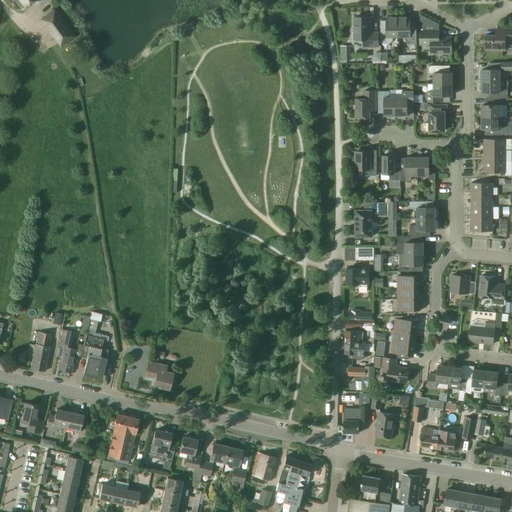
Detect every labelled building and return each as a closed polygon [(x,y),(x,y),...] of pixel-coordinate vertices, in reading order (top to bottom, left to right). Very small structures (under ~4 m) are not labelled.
[(13,0),(22,10),(33,0),(13,0)] [(75,37),(54,9),(40,20),(61,47),(75,37)] [(437,31),(439,31),(439,24),(420,15),(420,45),(431,45),(431,54),(452,54),(452,37),(437,37),(437,31)] [(370,33),(370,17),(354,18),(354,32),(352,32),(352,42),(352,43),(357,47),(358,47),(364,47),(379,47),(379,33),(370,33)] [(393,38),(399,38),(399,17),(387,17),(387,32),(381,32),(381,44),(390,44),(393,41),(393,38)] [(411,17),(399,17),(399,38),(405,38),(405,41),(408,43),(417,43),(417,31),(411,31),(411,17)] [(511,29),(496,29),(496,36),(485,36),(485,50),(505,51),(505,41),(511,41),(511,29)] [(350,61),(350,45),(341,45),(340,61),(350,61)] [(377,52),(372,57),(372,61),(381,61),(381,52),(377,52)] [(500,70),(482,70),(482,82),(500,81),(500,75),(504,75),(504,70),(511,70),(511,62),(501,62),(501,70),(500,70)] [(434,85),(452,85),(452,73),(441,73),(441,66),(429,66),(429,73),(434,73),(434,85)] [(500,81),(482,82),(482,93),(499,93),(499,99),(496,99),(508,99),(508,88),(500,88),(500,81)] [(452,85),(434,85),(428,85),(428,91),(427,92),(427,103),(428,103),(441,103),(441,96),(452,96),(452,85)] [(376,105),(376,91),(364,91),(364,99),(356,99),(356,118),(370,118),(370,105),(376,105)] [(395,116),(396,116),(396,97),(390,97),(390,91),(378,91),(378,104),(385,104),(385,116),(387,116),(387,117),(388,119),(394,119),(395,117),(395,116)] [(396,97),(396,116),(397,116),(397,117),(399,119),(404,119),(405,117),(405,116),(408,116),(408,104),(414,104),(414,103),(414,96),(414,92),(403,92),(403,97),(396,97)] [(482,105),(482,117),(501,117),(501,106),(508,106),(508,99),(496,99),(496,105),(482,105)] [(424,123),(424,131),(430,131),(444,131),(444,123),(446,123),(446,106),(430,106),(430,123),(424,123)] [(501,124),(501,117),(482,117),(482,129),(496,129),(496,135),(508,135),(508,130),(508,124),(501,124)] [(484,139),(484,151),(506,151),(506,150),(511,149),(511,144),(511,139),(506,139),(484,139)] [(506,162),(506,151),(484,151),(484,162),(506,162)] [(371,164),(371,152),(356,152),(356,170),(366,170),(366,176),(377,176),(377,164),(371,164)] [(401,181),(401,169),(395,169),(395,156),(383,156),(383,174),(382,174),(382,180),(389,180),(389,181),(401,181)] [(406,169),(401,169),(401,181),(411,181),(411,176),(418,176),(418,157),(406,157),(406,169)] [(429,157),(418,157),(418,176),(429,176),(429,181),(435,181),(435,169),(429,169),(429,157)] [(506,173),(506,162),(484,162),(484,173),(506,173)] [(471,183),(471,195),(493,195),(493,183),(471,183)] [(493,207),(493,195),(471,195),(471,207),(493,207)] [(379,202),(365,202),(365,211),(356,210),(356,211),(356,237),(357,237),(373,237),(372,236),(372,216),(379,216),(379,212),(379,203),(379,202)] [(417,208),(417,219),(435,219),(435,218),(437,218),(438,216),(439,211),(437,209),(435,210),(435,208),(424,208),(424,202),(418,202),(411,202),(410,202),(410,208),(417,208)] [(389,212),(389,219),(397,219),(397,203),(389,203),(389,212)] [(493,219),(493,207),(471,207),(471,219),(493,219)] [(412,237),(417,237),(417,230),(435,230),(435,228),(437,228),(439,227),(439,222),(437,220),(435,220),(435,219),(417,219),(417,225),(410,225),(410,237),(412,237)] [(493,231),(493,219),(471,219),(471,231),(493,231)] [(388,228),(388,237),(397,237),(397,228),(388,228)] [(397,252),(399,254),(423,254),(423,243),(412,243),(412,237),(410,237),(399,237),(399,243),(397,244),(397,252)] [(374,260),(374,248),(356,248),(356,260),(374,260)] [(423,254),(399,254),(400,255),(400,272),(412,272),(412,266),(423,266),(423,254)] [(370,269),(348,268),(347,284),(360,284),(360,287),(368,287),(368,284),(369,284),(370,269)] [(470,275),(464,275),(464,276),(452,275),(450,292),(475,294),(476,282),(470,281),(470,275)] [(397,276),(397,288),(419,288),(419,276),(397,276)] [(497,277),(481,276),(479,296),(492,298),(492,300),(504,301),(505,284),(496,284),(497,277)] [(383,278),(375,278),(375,288),(383,288),(383,278)] [(398,299),(419,299),(419,288),(397,288),(398,299)] [(419,299),(398,299),(398,311),(420,311),(419,299)] [(63,314),(55,313),(53,324),(60,325),(63,314)] [(503,314),(496,313),(495,324),(485,323),(485,327),(471,326),(469,342),(493,344),(495,327),(501,327),(503,314)] [(84,316),(81,327),(87,328),(90,319),(90,318),(84,316)] [(90,347),(83,376),(102,380),(107,358),(100,356),(104,339),(94,337),(95,334),(98,321),(91,319),(89,329),(87,328),(84,345),(90,347)] [(395,319),(394,331),(416,333),(417,321),(395,319)] [(374,320),(346,320),(346,328),(374,328),(374,320)] [(58,347),(57,355),(61,357),(58,370),(60,370),(61,374),(67,375),(69,372),(71,373),(77,349),(71,348),(74,333),(62,330),(58,347)] [(362,343),(363,331),(346,331),(346,342),(362,343)] [(394,331),(392,342),(414,345),(416,333),(394,331)] [(52,334),(38,332),(36,344),(35,344),(30,369),(45,372),(50,347),(52,334)] [(365,343),(362,343),(346,342),(345,354),(355,354),(354,358),(364,358),(365,343)] [(413,356),(414,345),(392,342),(391,354),(413,356)] [(164,353),(153,350),(150,362),(149,362),(145,376),(156,378),(154,386),(169,390),(173,373),(166,372),(167,366),(157,364),(159,358),(163,359),(164,353)] [(374,364),(383,365),(382,372),(388,373),(387,380),(407,383),(408,369),(396,368),(396,360),(375,357),(374,364)] [(449,383),(450,367),(438,366),(437,375),(429,374),(428,387),(436,388),(437,382),(448,383),(449,383)] [(375,367),(365,367),(365,368),(349,367),(348,376),(374,377),(375,367)] [(449,383),(448,383),(447,388),(460,389),(460,390),(466,391),(467,379),(461,378),(462,368),(450,367),(449,383)] [(467,379),(466,391),(465,393),(471,393),(472,390),(484,392),(486,371),(474,369),(473,380),(467,379)] [(486,371),(485,387),(496,388),(496,394),(502,395),(503,383),(497,383),(498,372),(486,371)] [(503,383),(502,395),(507,396),(508,390),(511,390),(511,373),(510,373),(509,384),(503,383)] [(388,395),(373,393),(371,408),(380,410),(381,402),(387,403),(388,395)] [(12,400),(0,397),(0,417),(8,420),(12,400)] [(414,406),(412,421),(422,422),(424,406),(443,410),(444,403),(429,400),(429,399),(424,398),(416,397),(415,407),(414,406)] [(39,407),(25,404),(21,422),(28,424),(27,431),(40,434),(43,422),(36,420),(39,407)] [(360,409),(344,408),(344,433),(359,433),(360,421),(359,421),(359,420),(360,420),(360,422),(370,422),(370,405),(360,405),(360,409)] [(509,411),(482,407),(481,412),(508,416),(509,411)] [(53,425),(66,428),(69,412),(56,410),(55,416),(49,415),(46,427),(52,428),(53,425)] [(69,412),(66,428),(79,431),(78,434),(85,436),(87,424),(81,422),(83,416),(69,412)] [(397,415),(379,412),(375,436),(391,439),(393,428),(395,428),(397,415)] [(114,430),(108,457),(128,461),(134,434),(134,435),(138,419),(117,414),(113,430),(114,430)] [(485,415),(478,414),(474,434),(488,437),(490,427),(486,426),(487,420),(485,420),(485,415)] [(476,419),(466,417),(462,439),(472,440),(476,419)] [(12,427),(6,425),(4,432),(11,434),(12,427)] [(420,446),(437,449),(439,436),(432,435),(433,429),(422,428),(420,446)] [(151,450),(149,456),(163,460),(164,454),(166,454),(164,459),(172,460),(175,446),(168,444),(171,434),(156,430),(151,450)] [(439,436),(437,449),(454,451),(454,450),(459,451),(461,440),(456,439),(457,432),(440,430),(439,436)] [(197,439),(183,436),(180,451),(188,453),(185,467),(198,469),(200,459),(193,457),(197,439)] [(74,443),(72,451),(82,453),(84,445),(74,443)] [(224,462),(228,447),(213,443),(209,463),(201,461),(196,481),(200,481),(202,474),(209,475),(213,459),(224,462)] [(484,457),(501,460),(503,448),(477,443),(476,449),(485,451),(484,457)] [(503,448),(501,460),(511,462),(511,443),(510,449),(503,448)] [(242,450),(228,447),(224,462),(235,465),(231,481),(243,483),(246,472),(238,470),(242,450)] [(277,458),(257,453),(251,475),(271,481),(277,458)] [(67,456),(65,469),(80,473),(82,460),(67,456)] [(311,465),(285,457),(282,468),(283,468),(276,491),(285,494),(280,510),(285,511),(296,511),(306,475),(308,476),(311,465)] [(80,473),(65,469),(62,482),(77,485),(80,473)] [(390,511),(419,511),(420,506),(417,506),(421,476),(403,474),(401,489),(400,504),(392,503),(390,511)] [(364,476),(360,500),(374,502),(375,491),(378,492),(380,478),(364,476)] [(164,491),(179,494),(182,481),(167,478),(164,491)] [(77,485),(62,482),(59,494),(74,497),(77,485)] [(99,499),(112,502),(115,487),(102,484),(99,499)] [(127,490),(115,487),(112,502),(124,505),(127,490)] [(272,492),(261,489),(257,503),(268,506),(272,492)] [(444,505),(458,507),(461,491),(447,489),(444,505)] [(127,490),(124,505),(137,507),(140,493),(127,490)] [(176,507),(179,494),(164,491),(161,504),(176,507)] [(374,502),(360,500),(351,499),(348,511),(388,511),(391,494),(378,492),(375,491),(374,502)] [(461,491),(458,507),(472,510),(475,494),(461,491)] [(59,494),(56,506),(71,510),(74,497),(59,494)] [(472,510),(483,511),(485,511),(488,496),(475,494),(472,510)] [(499,511),(502,499),(488,496),(485,511),(499,511)]
